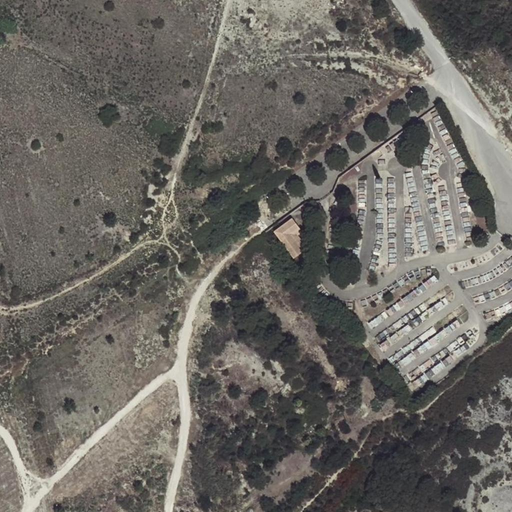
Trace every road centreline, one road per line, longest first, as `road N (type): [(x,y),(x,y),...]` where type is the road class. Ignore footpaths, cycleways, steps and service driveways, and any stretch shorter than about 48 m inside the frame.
road 1 (track): [(168,511),(183,444),(188,321),(222,253),(264,222)]
road 2 (track): [(29,508),(156,382),(182,367)]
road 3 (unclassified): [(511,175),(397,0)]
